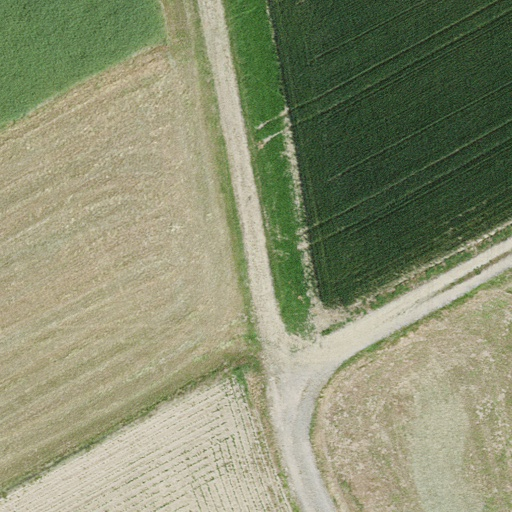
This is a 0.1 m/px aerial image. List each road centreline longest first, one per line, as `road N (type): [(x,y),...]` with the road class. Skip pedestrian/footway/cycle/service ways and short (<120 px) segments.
road 1 (track): [(212,0),(280,380),(302,475),(320,511)]
road 2 (track): [(511,253),(280,380)]
